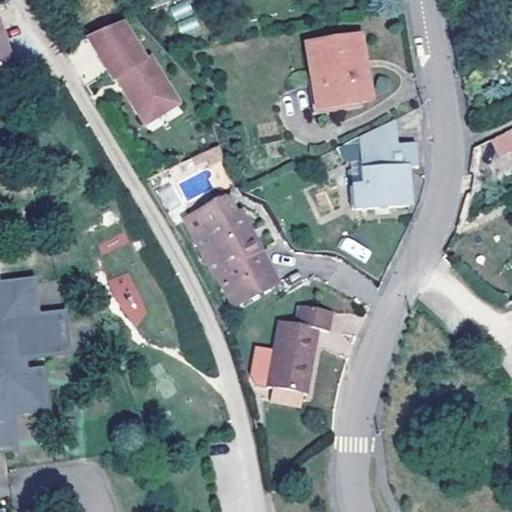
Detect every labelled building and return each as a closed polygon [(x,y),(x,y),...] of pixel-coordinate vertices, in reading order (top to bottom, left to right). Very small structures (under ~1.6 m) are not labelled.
[(145,61),(122,23),(87,38),(113,82),(117,79),(144,122),(176,102),(149,58),(145,61)] [(0,72),(5,70),(13,67),(0,28),(0,72)] [(366,102),(358,60),(365,59),(361,36),(306,45),(317,110),(366,102)] [(365,59),(358,60),(366,102),(372,101),(365,59)] [(395,147),(394,120),(362,136),(365,210),(410,207),(408,181),(407,169),(417,168),(417,167),(415,146),(395,147)] [(490,140),(499,157),(511,150),(511,129),(490,140)] [(365,210),(362,136),(352,141),(356,210),(365,210)] [(220,162),(215,150),(158,174),(162,184),(209,164),(210,166),(220,162)] [(418,173),(417,168),(407,169),(408,181),(413,178),(416,177),(418,173)] [(196,235),(206,230),(227,269),(223,272),(230,285),(225,287),(234,307),(277,284),(249,228),(243,231),(235,215),(228,199),(222,197),(187,216),(196,235)] [(241,212),(235,215),(243,231),(249,228),(241,212)] [(227,269),(206,230),(196,235),(216,276),(219,275),(225,287),(230,285),(223,272),(227,269)] [(0,451),(17,449),(12,415),(48,410),(43,370),(27,373),(25,359),(68,353),(64,314),(37,317),(34,281),(0,284),(0,451)] [(297,326),(279,323),(270,391),(276,391),(305,396),(309,397),(319,329),(328,330),(332,312),(300,307),(297,326)] [(303,413),(305,396),(276,391),(274,407),(303,413)]
